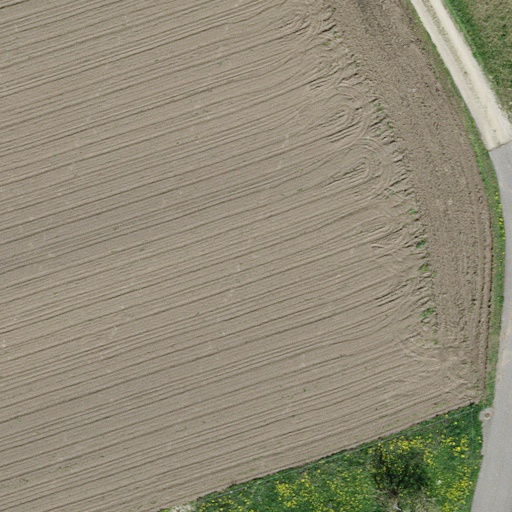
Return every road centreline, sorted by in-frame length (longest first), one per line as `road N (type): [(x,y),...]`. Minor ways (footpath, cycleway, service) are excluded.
road 1 (track): [(427,0),(511,165)]
road 2 (track): [(511,382),(489,511)]
